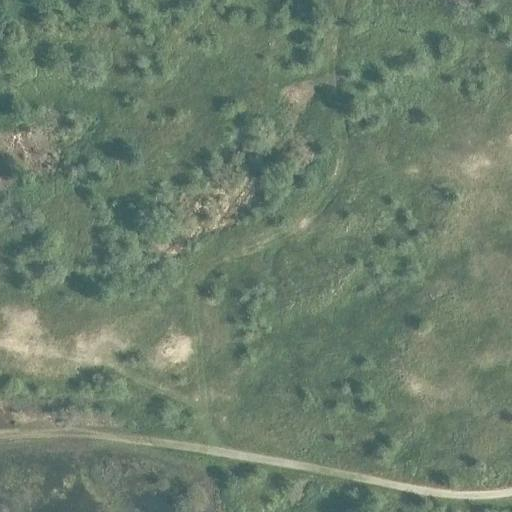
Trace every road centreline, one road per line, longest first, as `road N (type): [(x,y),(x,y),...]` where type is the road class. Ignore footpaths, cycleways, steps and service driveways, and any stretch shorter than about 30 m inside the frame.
road 1 (track): [(511,491),(420,491),(212,450)]
road 2 (track): [(0,438),(51,432),(212,450)]
